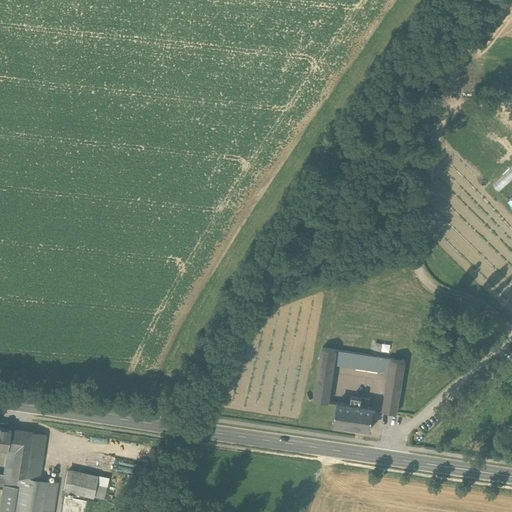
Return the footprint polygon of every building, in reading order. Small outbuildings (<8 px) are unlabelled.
[(511,166),(493,185),(499,191),(511,178),(511,166)] [(336,351),(322,349),(314,402),(336,405),(336,403),(328,402),(333,366),(336,352),(336,351)] [(391,360),(336,352),(333,366),(388,375),(391,360)] [(391,360),(388,375),(383,410),(374,409),(374,411),(397,414),(405,362),(391,360)] [(350,405),(336,403),(336,407),(334,424),(371,430),(374,411),(374,409),(368,408),(369,401),(351,398),(350,405)] [(7,449),(10,429),(0,427),(0,448),(5,449),(7,449)] [(10,429),(7,449),(14,450),(17,430),(10,429)] [(17,430),(14,450),(10,475),(17,476),(24,477),(31,432),(17,430)] [(44,434),(31,432),(24,477),(37,479),(44,434)] [(14,450),(7,449),(5,449),(1,474),(10,475),(14,450)] [(96,478),(67,471),(63,491),(92,497),(95,484),(96,478)] [(0,485),(4,486),(15,488),(17,476),(10,475),(1,474),(0,473),(0,485)] [(37,480),(37,479),(24,477),(17,476),(15,488),(11,511),(41,511),(46,481),(37,480)] [(46,481),(41,511),(53,511),(58,483),(46,481)] [(95,484),(92,497),(103,500),(106,486),(95,484)] [(0,511),(11,511),(15,488),(4,486),(2,490),(0,502),(0,511)]
